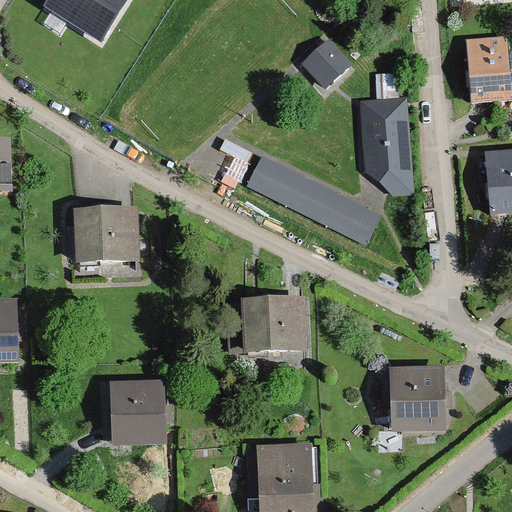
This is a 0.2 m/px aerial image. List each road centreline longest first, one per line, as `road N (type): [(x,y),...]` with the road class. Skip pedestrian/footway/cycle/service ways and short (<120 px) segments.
road 1 (unclassified): [(0,84),(170,192),(448,323)]
road 2 (unclassified): [(422,0),(448,323)]
road 3 (residential): [(511,426),(410,511)]
